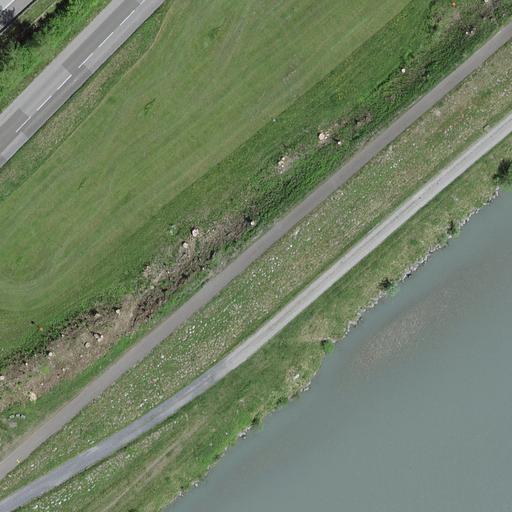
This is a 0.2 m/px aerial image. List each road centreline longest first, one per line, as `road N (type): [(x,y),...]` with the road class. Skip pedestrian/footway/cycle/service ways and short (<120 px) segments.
road 1 (track): [(511,32),(0,477)]
road 2 (track): [(1,511),(233,365),(511,120)]
road 3 (unclassified): [(145,0),(0,151)]
